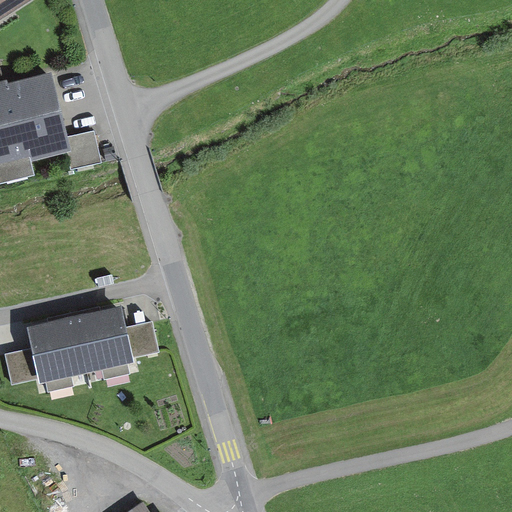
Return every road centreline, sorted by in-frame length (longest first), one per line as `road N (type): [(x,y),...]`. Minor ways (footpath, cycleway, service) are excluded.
road 1 (unclassified): [(243,494),(90,0)]
road 2 (unclassified): [(243,494),(216,504),(109,449),(0,419)]
